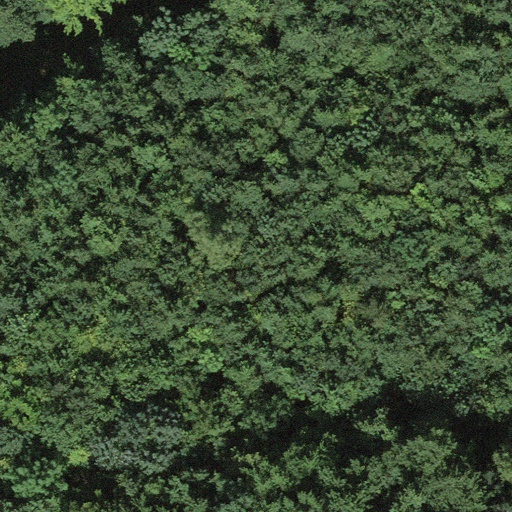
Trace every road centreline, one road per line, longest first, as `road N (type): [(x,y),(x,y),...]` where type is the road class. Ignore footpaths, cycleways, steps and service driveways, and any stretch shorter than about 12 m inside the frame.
road 1 (track): [(65,511),(511,422)]
road 2 (track): [(234,0),(0,119)]
